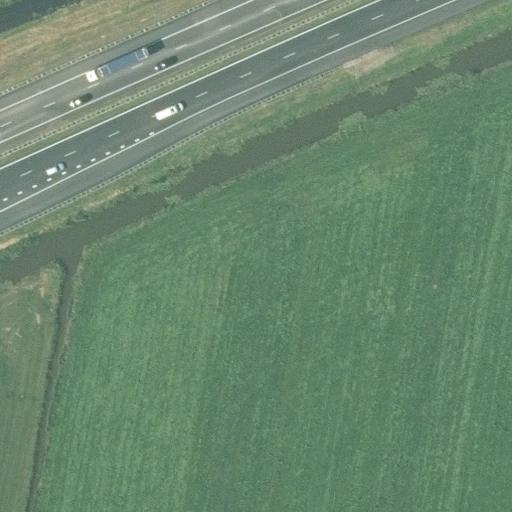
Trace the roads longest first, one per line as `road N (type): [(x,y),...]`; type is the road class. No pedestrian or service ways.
road 1 (motorway): [(0,184),(413,0)]
road 2 (motorway): [(287,0),(0,125)]
